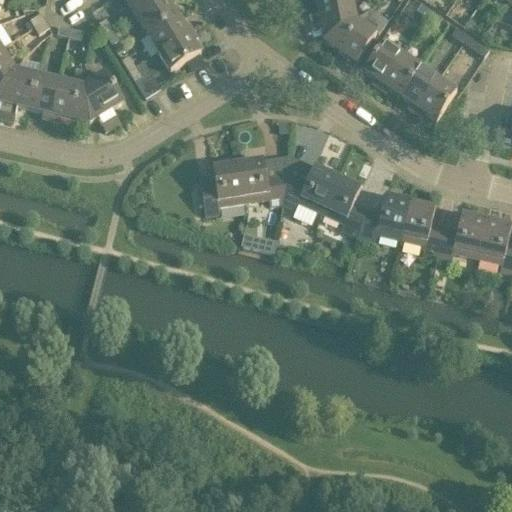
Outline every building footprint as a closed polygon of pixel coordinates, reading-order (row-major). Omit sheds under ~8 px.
[(124,0),(123,1),(135,20),(166,0),(124,0)] [(170,0),(166,0),(135,20),(146,38),(177,19),(170,8),(174,6),(170,0)] [(304,30),(322,27),(355,21),(350,0),(346,0),(315,6),(318,19),(302,22),(304,30)] [(430,0),(418,0),(419,0),(430,8),(434,2),(430,0)] [(426,22),(431,15),(421,8),(416,16),(426,22)] [(374,35),(384,24),(368,11),(358,21),(374,35)] [(431,15),(426,22),(437,30),(442,22),(431,15)] [(30,25),(34,32),(45,25),(40,18),(30,25)] [(146,38),(158,57),(193,35),(188,28),(184,31),(177,19),(146,38)] [(355,21),(322,27),(304,30),(306,39),(321,36),(323,45),(337,55),(357,25),(355,23),(355,21)] [(105,38),(112,34),(106,24),(99,28),(105,38)] [(45,25),(34,32),(39,40),(49,33),(45,25)] [(376,38),(357,25),(337,55),(348,62),(345,66),(353,72),(376,38)] [(68,42),(70,34),(59,31),(57,39),(68,42)] [(461,47),(466,39),(457,33),(452,40),(461,47)] [(83,37),(70,34),(68,42),(81,45),(83,37)] [(112,34),(105,38),(112,50),(119,45),(112,34)] [(197,42),(193,35),(158,57),(169,76),(200,57),(193,45),(197,42)] [(466,39),(461,47),(483,62),(488,55),(466,39)] [(371,87),(378,92),(401,58),(383,45),(362,75),(374,83),(371,87)] [(0,78),(12,71),(1,52),(0,52),(0,78)] [(401,58),(378,92),(385,97),(388,93),(399,100),(419,70),(401,58)] [(128,75),(135,71),(129,61),(121,65),(128,75)] [(410,107),(407,112),(414,117),(437,83),(419,70),(399,100),(410,107)] [(0,123),(5,124),(8,109),(17,74),(14,73),(12,71),(0,78),(0,123)] [(135,71),(128,75),(134,86),(142,82),(135,71)] [(17,74),(8,109),(5,124),(13,126),(17,111),(29,114),(38,79),(17,74)] [(85,88),(104,119),(112,132),(119,127),(111,114),(123,107),(104,76),(85,88)] [(38,79),(29,114),(42,117),(41,122),(49,124),(59,84),(38,79)] [(437,83),(414,117),(421,121),(424,117),(436,125),(456,95),(437,83)] [(71,124),(80,89),(59,84),(49,124),(58,126),(59,121),(71,124)] [(105,136),(112,132),(104,119),(85,88),(82,90),(80,89),(71,124),(89,128),(96,123),(105,136)] [(289,161),(263,165),(263,163),(237,167),(243,208),(268,204),(269,212),(282,210),(289,161)] [(289,161),(282,210),(294,216),(298,208),(320,218),(337,181),(313,170),(313,172),(289,161)] [(243,208),(237,167),(212,171),(214,190),(200,192),(204,220),(220,218),(219,212),(243,208)] [(340,234),(356,242),(366,215),(353,209),(361,192),(337,181),(320,218),(342,228),(340,234)] [(366,215),(356,242),(374,246),(376,240),(400,245),(409,206),(384,200),(380,218),(366,215)] [(435,212),(409,206),(400,245),(424,251),(422,258),(437,261),(443,233),(430,230),(435,212)] [(456,236),(443,233),(437,261),(451,264),(452,258),(477,263),(486,224),(461,218),(456,236)] [(511,230),(486,224),(477,263),(501,269),(499,276),(511,278),(511,249),(507,248),(511,230)] [(275,247),(260,243),(257,255),(272,259),(275,247)]
